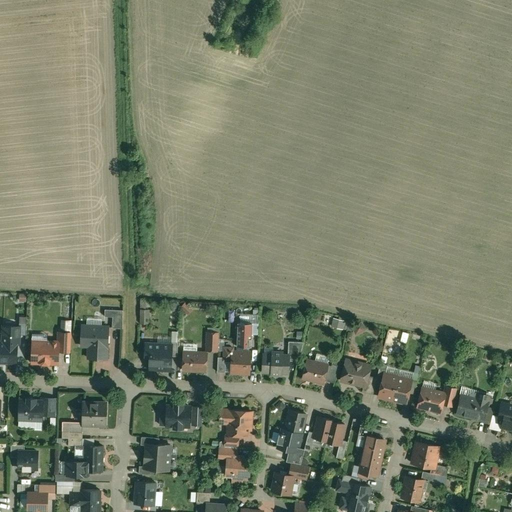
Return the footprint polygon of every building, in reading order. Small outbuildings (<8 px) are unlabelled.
[(123,310),(105,309),(104,316),(112,316),(112,328),(123,328),(123,310)] [(72,329),(72,319),(62,319),(62,330),(72,329)] [(252,323),(238,323),(237,346),(250,347),(251,347),(252,323)] [(362,323),(353,327),(355,334),(365,330),(362,323)] [(3,325),(3,342),(16,342),(19,342),(20,326),(3,325)] [(109,327),(81,325),(81,343),(89,343),(88,358),(106,359),(107,347),(108,347),(109,327)] [(71,333),(58,332),(58,341),(59,341),(58,351),(70,351),(71,333)] [(219,333),(207,332),(206,350),(218,351),(219,333)] [(58,341),(46,341),(45,342),(43,342),(44,334),(32,333),(32,341),(33,342),(32,362),(40,363),(41,364),(48,364),(50,363),(58,363),(58,351),(59,341),(58,341)] [(3,342),(0,341),(0,362),(16,363),(17,342),(16,342),(3,342)] [(303,342),(288,341),(288,355),(288,359),(299,359),(303,342)] [(156,344),(146,343),(145,358),(150,358),(150,369),(170,370),(171,356),(171,354),(170,354),(155,354),(156,344)] [(233,347),(224,347),(224,357),(224,360),(226,360),(231,360),(231,372),(249,373),(250,352),(249,352),(237,352),(235,352),(235,351),(233,351),(233,347)] [(207,353),(183,352),(183,368),(184,370),(190,370),(192,369),(206,369),(207,353)] [(282,352),(273,352),(273,355),(264,354),(263,371),(272,372),(272,374),(281,374),(281,372),(287,372),(288,359),(288,355),(282,355),(282,352)] [(224,357),(223,357),(218,357),(217,372),(225,372),(226,360),(224,360),(224,357)] [(328,364),(307,359),(303,378),(323,383),(328,364)] [(370,365),(346,359),(341,380),(363,385),(365,386),(367,375),(370,365)] [(386,369),(379,368),(377,375),(383,377),(384,373),(385,373),(386,369)] [(385,373),(384,373),(383,377),(381,387),(378,396),(392,400),(398,376),(385,373)] [(377,377),(367,375),(365,386),(363,385),(363,389),(373,391),(375,385),(377,378),(377,377)] [(383,377),(377,375),(377,377),(377,378),(375,385),(381,387),(383,377)] [(411,380),(398,376),(392,400),(406,403),(411,380)] [(457,388),(446,386),(444,393),(445,393),(442,403),(453,406),(457,388)] [(444,393),(422,388),(418,406),(440,411),(442,403),(445,393),(444,393)] [(476,398),(462,394),(457,413),(483,420),(486,406),(489,397),(477,394),(476,398)] [(44,398),(19,398),(19,421),(44,422),(44,417),(44,398)] [(57,398),(44,398),(44,417),(57,417),(57,398)] [(107,403),(83,402),(82,424),(107,424),(107,403)] [(175,404),(174,406),(167,406),(166,425),(174,426),(173,428),(182,428),(182,426),(189,426),(190,407),(183,406),(183,404),(175,404)] [(494,408),(486,406),(483,420),(482,422),(490,424),(494,408)] [(203,407),(193,407),(193,425),(202,425),(203,407)] [(511,409),(506,408),(501,426),(511,428),(511,409)] [(252,411),(221,409),(220,419),(229,420),(228,434),(228,435),(239,435),(246,436),(247,427),(251,427),(252,411)] [(306,414),(290,410),(285,429),(282,429),(281,433),(279,433),(277,443),(279,443),(278,447),(289,450),(294,451),(295,448),(296,445),(299,445),(306,414)] [(332,420),(318,417),(314,433),(313,437),(314,438),(324,440),(324,441),(326,441),(332,420)] [(345,424),(337,422),(337,424),(335,423),(334,421),(332,420),(326,441),(339,444),(340,444),(341,440),(345,424)] [(374,424),(361,421),(358,435),(367,436),(371,437),(374,424)] [(314,433),(309,431),(305,448),(304,449),(311,450),(314,438),(313,437),(314,433)] [(239,435),(228,435),(228,434),(226,434),(225,447),(237,448),(238,448),(239,435)] [(371,437),(367,436),(359,471),(368,474),(377,475),(385,440),(371,437)] [(159,438),(141,437),(141,445),(146,445),(146,443),(159,444),(159,438)] [(347,441),(341,440),(340,444),(339,444),(336,457),(343,459),(347,441)] [(439,446),(416,441),(412,463),(431,467),(434,468),(435,464),(439,446)] [(159,444),(146,443),(146,445),(145,456),(170,458),(171,445),(159,444)] [(103,446),(84,445),(84,461),(83,471),(89,471),(102,471),(103,446)] [(225,447),(219,446),(219,457),(227,457),(225,476),(232,476),(232,483),(242,483),(242,479),(249,479),(250,460),(240,459),(240,456),(237,456),(237,448),(225,447)] [(291,462),(301,465),(304,450),(295,448),(294,451),(289,450),(286,461),(291,462)] [(19,451),(18,467),(23,467),(23,472),(39,472),(39,451),(19,451)] [(170,458),(145,456),(144,466),(144,468),(157,469),(169,470),(170,458)] [(74,459),(70,459),(68,461),(67,461),(67,475),(74,475),(80,475),(83,475),(87,475),(89,474),(89,471),(83,471),(84,461),(76,461),(74,459)] [(301,465),(291,462),(289,475),(293,476),(293,477),(306,479),(309,466),(301,465)] [(448,467),(435,464),(434,468),(431,467),(430,473),(435,474),(446,476),(448,467)] [(157,469),(144,468),(144,466),(139,466),(138,474),(156,475),(157,469)] [(430,473),(422,471),(421,480),(420,481),(424,482),(433,484),(435,474),(430,473)] [(289,475),(276,472),(272,491),(290,494),(293,477),(293,476),(289,475)] [(421,480),(406,477),(402,497),(420,501),(424,482),(420,481),(421,480)] [(293,494),(299,495),(302,479),(296,478),(293,494)] [(364,511),(370,486),(340,480),(338,490),(348,492),(347,499),(342,498),(340,507),(353,510),(352,511),(364,511)] [(156,491),(156,483),(135,481),(133,504),(154,506),(155,505),(156,491)] [(55,486),(39,486),(39,493),(49,493),(49,498),(54,498),(55,486)] [(98,511),(100,490),(82,489),(82,492),(71,492),(71,504),(81,505),(81,511),(98,511)] [(28,492),(27,511),(45,511),(48,511),(49,498),(49,493),(39,493),(28,492)] [(210,493),(197,492),(196,503),(206,503),(209,503),(210,493)] [(307,511),(308,505),(295,502),(294,511),(307,511)] [(209,503),(206,503),(205,511),(225,511),(226,504),(209,503)]
